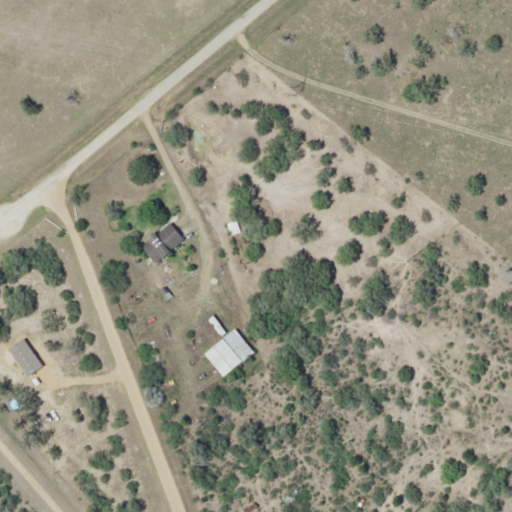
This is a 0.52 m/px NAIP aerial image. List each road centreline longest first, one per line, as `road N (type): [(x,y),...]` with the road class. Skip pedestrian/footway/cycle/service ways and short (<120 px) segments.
road 1 (residential): [(183,511),(54,185)]
road 2 (residential): [(54,185),(277,0)]
